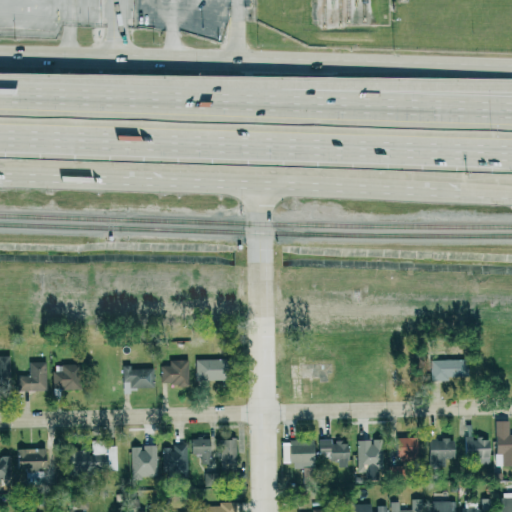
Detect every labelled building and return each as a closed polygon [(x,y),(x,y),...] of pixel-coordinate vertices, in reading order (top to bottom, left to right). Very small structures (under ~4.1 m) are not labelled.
[(159,365),(160,384),(187,384),(187,359),(168,359),(168,365),(159,365)] [(195,359),(195,379),(221,380),(221,359),(195,359)] [(429,360),(430,379),(466,378),(465,359),(429,360)] [(16,390),(45,389),(44,362),(28,362),(28,375),(16,375),(16,390)] [(52,389),(77,388),(76,364),(52,365),(52,389)] [(153,389),(152,367),(121,368),(122,390),(153,389)] [(508,420),(494,421),(495,466),(511,465),(511,434),(508,434),(508,420)] [(488,463),(488,438),(471,439),(471,424),(464,424),(465,464),(488,463)] [(395,437),(394,457),(416,458),(416,438),(395,437)] [(190,454),(199,454),(200,460),(209,460),(209,438),(190,439),(190,454)] [(234,470),(235,439),(219,438),(218,469),(234,470)] [(428,466),(443,466),(443,459),(453,459),(452,438),(427,439),(428,466)] [(318,454),(329,454),(329,467),(347,466),(346,442),(330,442),(330,439),(317,439),(318,454)] [(357,473),(375,472),(374,439),(355,439),(357,473)] [(281,463),(292,463),(292,468),(302,468),(302,474),(313,474),(312,440),(281,440),(281,463)] [(68,450),(68,470),(115,470),(115,445),(103,445),(103,441),(89,441),(89,449),(68,450)] [(129,446),(130,479),(156,478),(155,444),(140,445),(140,446),(129,446)] [(161,448),(162,479),(187,478),(186,444),(171,444),(171,447),(161,448)] [(16,469),(25,468),(25,474),(45,473),(44,447),(15,448),(16,469)] [(0,486),(9,486),(8,456),(0,455),(0,486)] [(511,511),(511,495),(497,495),(497,511),(511,511)] [(461,508),(460,511),(490,511),(490,498),(481,498),(481,508),(461,508)] [(390,511),(420,511),(420,499),(410,499),(411,509),(398,510),(398,501),(390,502),(390,511)] [(455,511),(455,501),(431,500),(431,511),(455,511)] [(385,511),(385,506),(376,506),(376,511),(370,511),(370,503),(347,504),(347,511),(385,511)]
